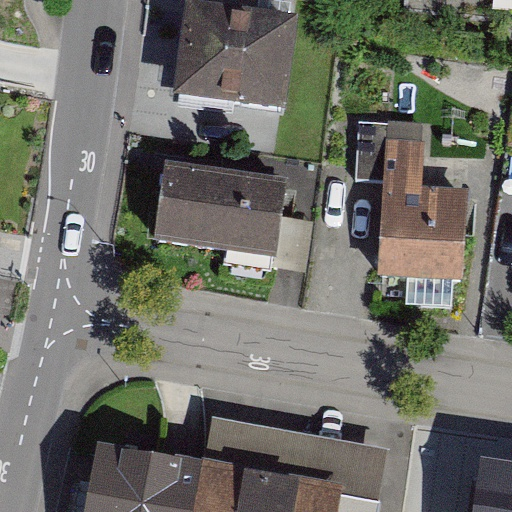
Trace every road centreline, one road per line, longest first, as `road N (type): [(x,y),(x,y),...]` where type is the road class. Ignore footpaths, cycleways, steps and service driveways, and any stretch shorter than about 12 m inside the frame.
road 1 (residential): [(511,396),(53,318)]
road 2 (residential): [(98,0),(53,318)]
road 3 (residential): [(53,318),(8,511)]
